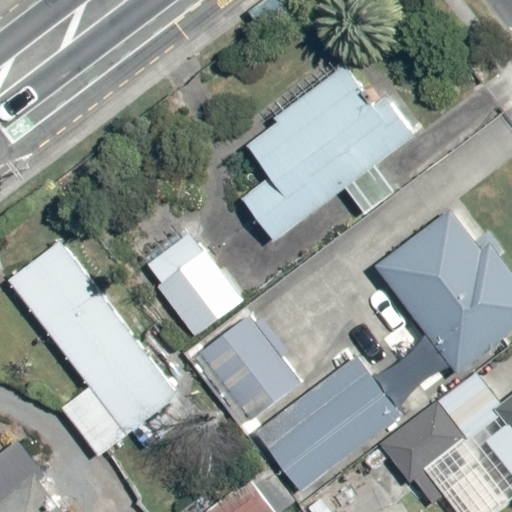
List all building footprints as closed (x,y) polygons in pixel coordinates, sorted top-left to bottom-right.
[(386,163),(417,135),(356,64),(346,72),(258,144),(283,175),(254,198),(287,239),(354,185),(377,213),(407,189),(386,163)] [(511,329),(511,282),(452,208),(376,268),(460,372),(511,329)] [(251,300),(204,230),(154,264),(202,334),(251,300)] [(181,394),(62,237),(8,278),(90,385),(62,406),(99,456),(181,394)] [(309,383),(259,314),(208,351),(258,420),(309,383)] [(400,418),(355,358),(257,430),(301,490),(400,418)] [(446,497),(457,511),(495,511),(511,499),(511,394),(501,403),(475,370),(439,397),(380,443),(431,508),(446,497)] [(66,511),(28,461),(0,481),(0,511),(66,511)] [(277,511),(251,480),(212,511),(277,511)]
